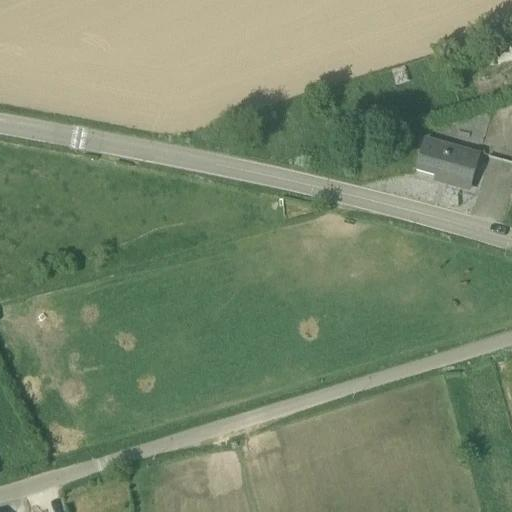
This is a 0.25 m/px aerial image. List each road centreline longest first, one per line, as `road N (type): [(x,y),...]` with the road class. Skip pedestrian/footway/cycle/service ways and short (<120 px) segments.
road 1 (unclassified): [(0,491),(511,338)]
road 2 (tertiary): [(0,125),(295,180),(511,240)]
